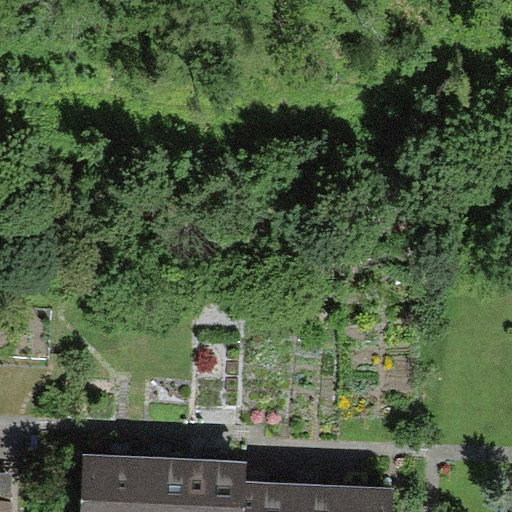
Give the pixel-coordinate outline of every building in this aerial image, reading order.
[(135,511),(139,456),(88,454),(85,511),(135,511)] [(186,511),(189,458),(139,456),(135,511),(186,511)] [(186,511),(235,511),(236,480),(237,460),(189,458),(186,511)] [(284,511),(286,482),(236,480),(235,511),(284,511)] [(334,511),(335,484),(286,482),(284,511),(334,511)] [(335,484),(334,511),(385,511),(387,486),(335,484)]
